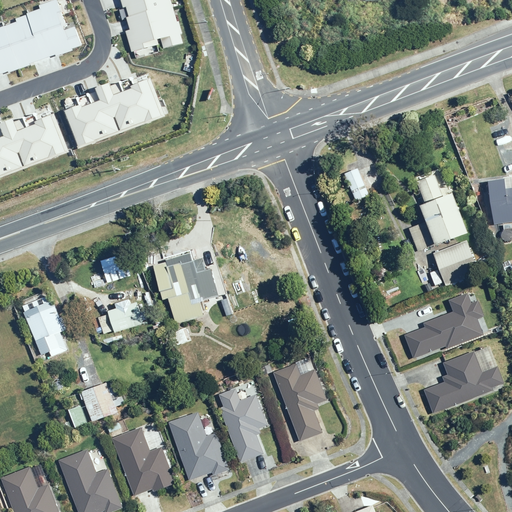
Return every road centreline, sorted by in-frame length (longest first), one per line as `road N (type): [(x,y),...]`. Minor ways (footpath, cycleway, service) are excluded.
road 1 (residential): [(404,450),(274,139)]
road 2 (secondary): [(0,239),(274,139)]
road 3 (secondary): [(274,139),(511,50)]
road 4 (residential): [(243,511),(404,450)]
road 5 (tertiary): [(224,0),(274,139)]
